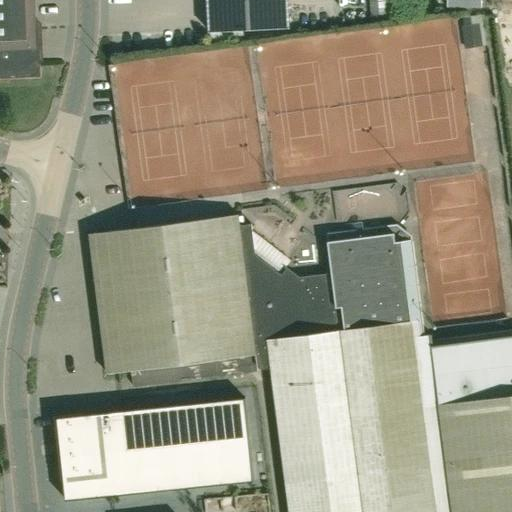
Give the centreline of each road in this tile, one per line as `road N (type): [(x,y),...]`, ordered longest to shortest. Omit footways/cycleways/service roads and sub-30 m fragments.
road 1 (unclassified): [(26,511),(15,360),(59,163)]
road 2 (unclassified): [(59,163),(88,0)]
